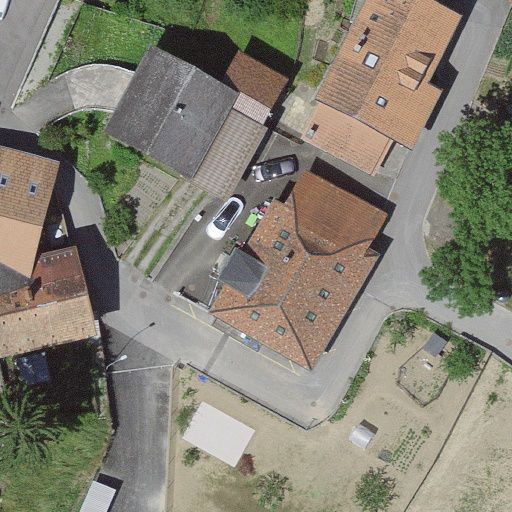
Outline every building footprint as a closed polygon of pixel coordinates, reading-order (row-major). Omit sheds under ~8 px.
[(409,0),(374,0),(305,135),(375,171),(394,134),(410,143),(431,100),(415,92),(450,21),(409,0)] [(278,105),(289,90),(172,27),(115,130),(224,193),(239,176),(237,175),(275,103),(278,105)] [(0,276),(26,283),(32,265),(53,185),(38,173),(0,165),(0,276)] [(309,364),(369,259),(356,251),(376,216),(313,182),(294,214),(279,205),(251,250),(242,244),(228,267),(237,273),(212,314),(263,345),(267,338),(309,364)] [(72,255),(32,265),(26,283),(0,276),(0,338),(87,321),(72,255)] [(483,434),(511,446),(511,377),(508,376),(483,434)]
